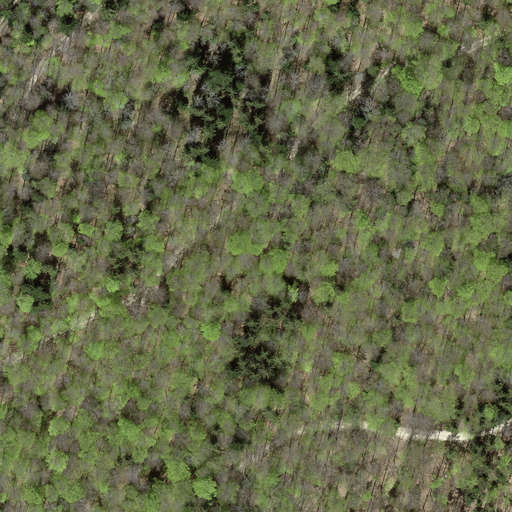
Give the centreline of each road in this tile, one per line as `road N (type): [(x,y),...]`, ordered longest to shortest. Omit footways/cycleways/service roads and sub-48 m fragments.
road 1 (track): [(0,367),(55,331),(142,293),(361,86),(480,45),(511,25)]
road 2 (track): [(511,420),(460,435),(312,426),(246,461),(184,511)]
road 3 (track): [(0,140),(48,56),(108,0)]
